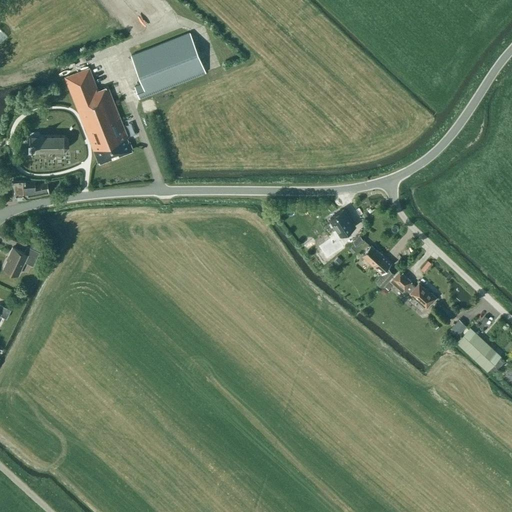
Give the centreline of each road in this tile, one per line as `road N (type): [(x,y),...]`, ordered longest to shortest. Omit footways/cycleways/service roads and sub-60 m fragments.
road 1 (unclassified): [(0,212),(105,193),(325,191),(390,181)]
road 2 (unclassified): [(390,181),(410,227),(511,319)]
road 3 (unclassified): [(390,181),(461,124),(511,50)]
